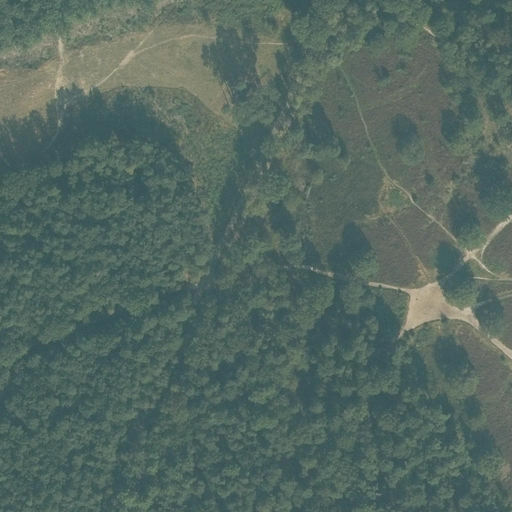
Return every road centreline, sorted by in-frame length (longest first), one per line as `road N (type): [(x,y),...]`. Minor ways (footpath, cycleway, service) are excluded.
road 1 (track): [(292,511),(370,396),(401,331),(511,294)]
road 2 (track): [(214,278),(331,29)]
road 3 (track): [(370,511),(224,289)]
road 4 (track): [(103,511),(214,278)]
road 5 (track): [(0,354),(205,276)]
road 6 (track): [(224,289),(307,267),(423,294)]
road 7 (track): [(384,10),(511,81)]
